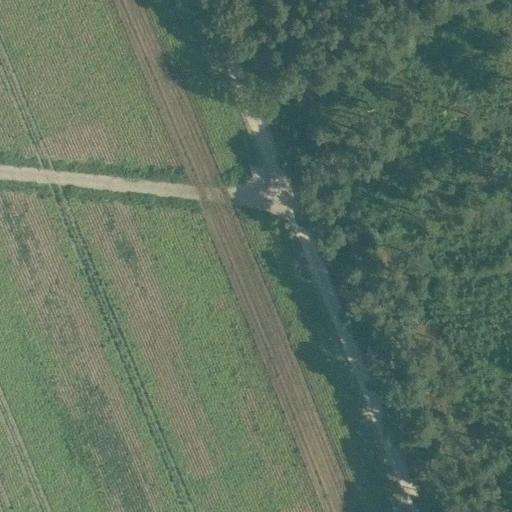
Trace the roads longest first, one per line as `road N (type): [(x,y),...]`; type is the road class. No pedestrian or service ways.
road 1 (track): [(203,0),(410,511)]
road 2 (track): [(284,201),(0,174)]
